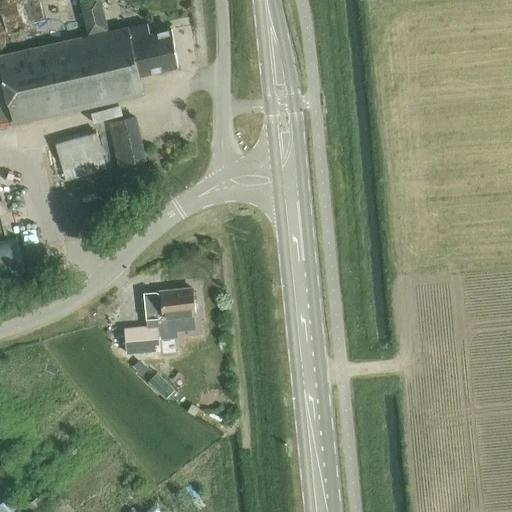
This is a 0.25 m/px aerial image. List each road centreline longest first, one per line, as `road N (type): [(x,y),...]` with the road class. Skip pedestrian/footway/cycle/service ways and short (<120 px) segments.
road 1 (secondary): [(321,511),(289,169)]
road 2 (unclassified): [(0,331),(71,302),(149,232),(226,180)]
road 3 (unclassified): [(226,180),(222,0)]
road 4 (secondary): [(289,169),(271,0)]
